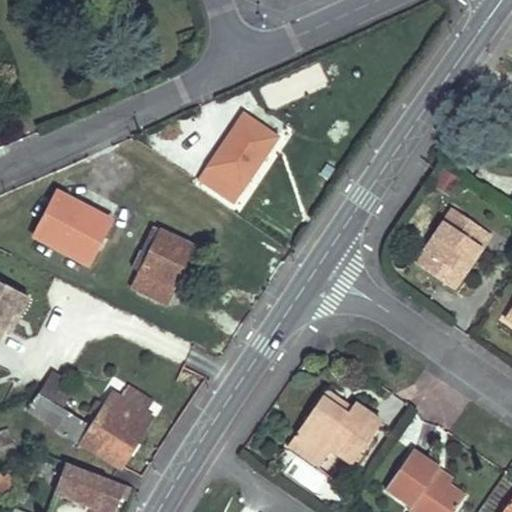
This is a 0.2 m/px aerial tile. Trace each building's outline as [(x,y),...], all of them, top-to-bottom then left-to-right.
[(237,208),(278,136),(237,113),(196,185),(237,208)] [(114,219),(59,192),(36,238),(90,266),(114,219)] [(454,207),(445,220),(457,227),(465,215),(454,207)] [(445,220),(416,263),(454,288),(491,233),(465,215),(457,227),(445,220)] [(153,226),(133,265),(141,270),(134,286),(167,302),(195,247),(153,226)] [(0,340),(6,328),(15,313),(25,310),(32,297),(0,279),(0,340)] [(13,332),(25,310),(15,313),(6,328),(13,332)] [(130,385),(122,396),(145,411),(153,400),(130,385)] [(325,390),(322,395),(347,412),(349,408),(325,390)] [(120,467),(153,416),(145,411),(122,396),(114,392),(105,407),(99,415),(91,428),(62,409),(69,399),(57,391),(50,402),(38,394),(28,409),(120,467)] [(322,395),(287,443),(319,464),(331,447),(352,462),(381,420),(354,402),(349,408),(347,412),(322,395)] [(97,403),(91,411),(99,415),(105,407),(97,403)] [(9,428),(0,431),(0,444),(14,440),(9,428)] [(0,444),(0,462),(20,456),(14,440),(0,444)] [(412,450),(384,489),(410,507),(407,511),(408,511),(453,511),(464,496),(439,479),(434,475),(439,468),(412,450)] [(70,463),(58,491),(96,505),(103,487),(128,496),(132,486),(70,463)] [(439,468),(434,475),(439,479),(445,471),(439,468)] [(511,511),(511,496),(501,511),(511,511)]
